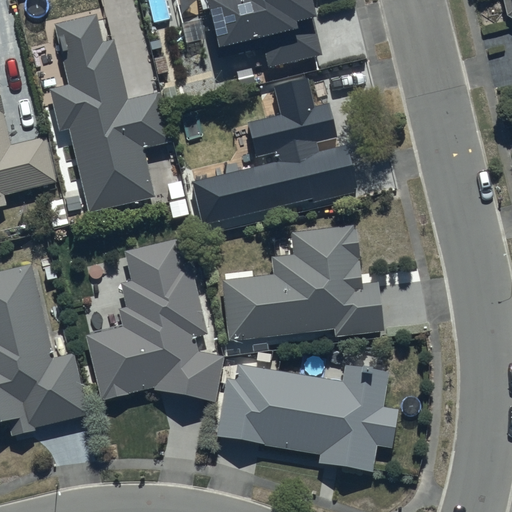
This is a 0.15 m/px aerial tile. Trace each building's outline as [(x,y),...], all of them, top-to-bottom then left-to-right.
[(199,0),(217,62),(258,51),(264,73),(327,55),(314,9),(321,7),(318,0),(199,0)] [(511,0),(501,0),(507,28),(511,27),(511,0)] [(59,129),(68,126),(88,210),(154,195),(143,145),(170,139),(158,90),(127,97),(113,37),(102,40),(95,11),(54,21),(68,81),(49,86),(59,129)] [(310,101),(304,76),(272,85),(279,113),(248,121),(259,161),(190,179),(201,223),(348,186),(325,97),(310,101)] [(0,204),(5,203),(3,193),(56,180),(45,135),(11,143),(0,99),(0,204)] [(221,278),(227,338),(333,327),(334,334),(382,330),(377,280),(361,281),(355,228),(353,228),(352,224),(289,230),(290,232),(265,235),(268,264),(272,263),(273,272),(252,274),(252,271),(224,273),(225,277),(221,278)] [(89,332),(85,332),(100,398),(153,385),(154,388),(184,390),(214,400),(223,355),(200,259),(183,263),(176,236),(122,249),(125,258),(86,267),(93,296),(81,299),(89,332)] [(53,356),(30,262),(0,269),(0,418),(6,417),(10,434),(34,428),(33,425),(88,412),(73,351),(53,356)] [(319,452),(317,460),(372,469),(376,443),(391,445),(397,407),(381,404),(387,370),(370,367),(371,362),(361,360),(360,365),(344,362),(341,379),(275,368),(276,362),(242,356),(241,360),(228,358),(216,433),(264,441),(263,443),(319,452)]
